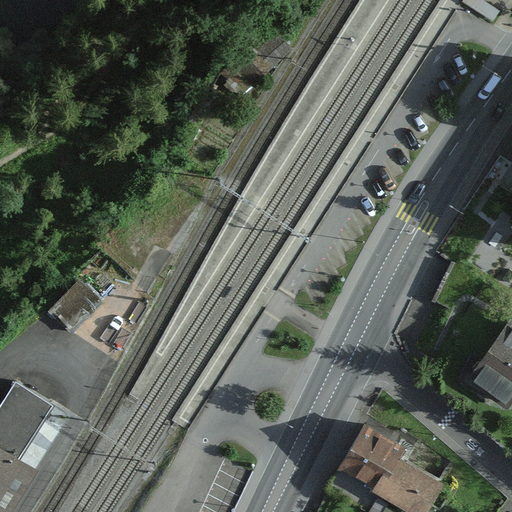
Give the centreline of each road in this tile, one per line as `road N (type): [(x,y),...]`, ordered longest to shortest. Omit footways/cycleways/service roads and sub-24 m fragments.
road 1 (primary): [(511,72),(454,155),(357,337)]
road 2 (tertiary): [(357,337),(511,475)]
road 3 (primary): [(357,337),(268,511)]
road 4 (track): [(113,0),(0,99)]
